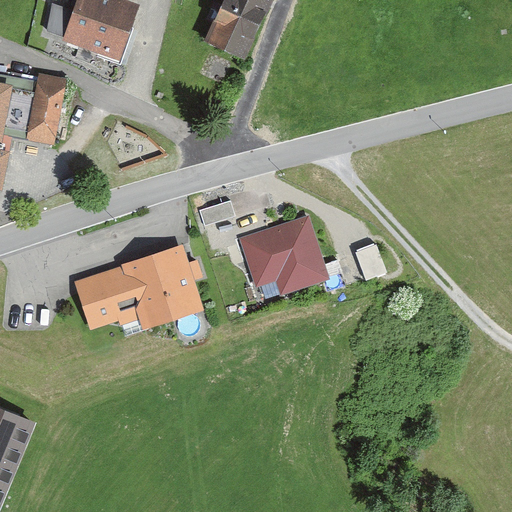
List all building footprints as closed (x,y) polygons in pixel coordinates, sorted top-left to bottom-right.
[(65,37),(78,42),(112,54),(129,7),(112,1),(109,0),(78,0),(74,12),(49,4),(44,30),(65,37)] [(272,0),(222,0),(203,39),(243,57),(272,0)] [(0,124),(51,134),(60,88),(0,76),(0,86),(6,87),(0,116),(0,124)] [(205,201),(210,215),(239,206),(234,192),(205,201)] [(307,217),(243,239),(258,282),(277,275),(282,289),(326,274),(307,217)] [(383,236),(361,242),(369,274),(391,269),(383,236)] [(197,259),(196,259),(191,261),(184,263),(179,247),(109,270),(79,280),(82,288),(82,289),(93,322),(120,313),(121,312),(119,308),(141,301),(144,310),(147,319),(197,303),(188,275),(201,271),(197,259)] [(34,423),(0,409),(0,509),(0,510),(34,423)]
